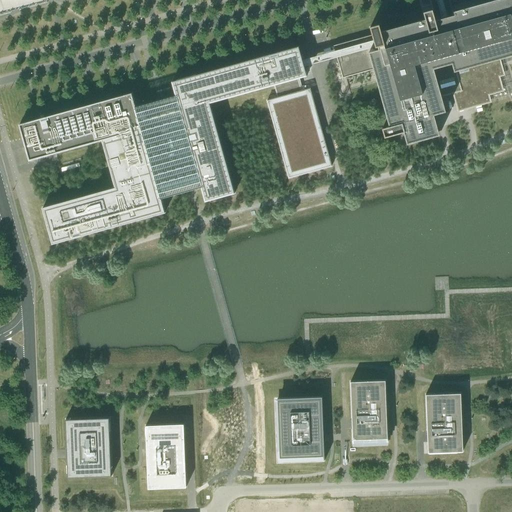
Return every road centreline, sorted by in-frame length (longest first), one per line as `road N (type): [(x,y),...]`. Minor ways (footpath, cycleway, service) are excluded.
road 1 (unclassified): [(0,83),(297,0)]
road 2 (unclassified): [(473,484),(249,493),(233,496),(221,511)]
road 3 (tertiary): [(33,511),(28,370)]
